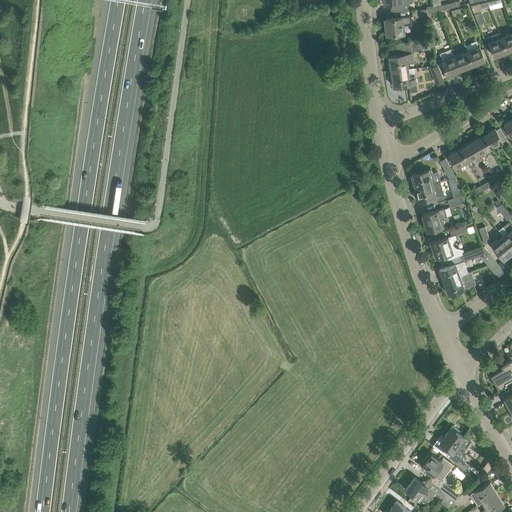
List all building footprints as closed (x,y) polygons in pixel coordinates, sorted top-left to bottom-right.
[(413,0),(384,0),(384,3),(394,3),(394,11),(410,10),(410,1),(413,1),(413,0)] [(428,17),(427,13),(427,9),(413,10),(413,18),(428,17)] [(411,16),(385,18),(387,34),(404,33),(403,24),(412,23),(411,16)] [(487,37),(489,42),(495,57),(502,54),(503,56),(508,54),(502,37),(500,32),(487,37)] [(511,33),(502,37),(508,54),(511,52),(511,33)] [(427,39),(410,41),(411,50),(428,48),(427,39)] [(480,46),(467,51),(474,68),(479,66),(478,63),(486,60),(480,46)] [(474,68),(467,51),(452,57),(458,71),(468,67),(469,70),(474,68)] [(413,60),(412,53),(390,56),(392,71),(408,69),(408,68),(407,61),(413,60)] [(458,71),(452,57),(442,61),(448,75),(458,71)] [(444,79),(438,65),(429,66),(436,82),(444,79)] [(414,67),(408,68),(408,69),(392,71),(394,86),(416,83),(415,76),(414,67)] [(487,129),(482,132),(491,148),(503,141),(506,139),(500,128),(496,130),(495,128),(488,132),(487,129)] [(491,148),(482,132),(477,135),(479,137),(472,141),(480,154),(491,148)] [(480,154),(472,141),(465,144),(464,142),(459,145),(468,161),(480,154)] [(468,161),(459,145),(454,147),(456,150),(449,154),(456,168),(468,161)] [(456,177),(445,158),(440,161),(450,179),(456,177)] [(483,160),(493,178),(494,180),(496,178),(493,172),(494,171),(487,158),(483,160)] [(506,173),(504,168),(501,170),(500,167),(496,169),(497,172),(496,173),(498,177),(506,173)] [(433,174),(431,168),(411,174),(415,187),(435,182),(435,183),(440,181),(438,172),(433,174)] [(456,177),(450,179),(455,198),(463,195),(465,194),(462,188),(456,177)] [(484,189),(495,182),(494,180),(493,178),(481,184),(484,189)] [(435,182),(415,187),(419,201),(436,196),(437,200),(445,198),(444,194),(440,181),(435,183),(435,182)] [(476,193),(484,189),(481,184),(474,189),(476,193)] [(465,202),(463,195),(455,198),(448,200),(450,206),(465,202)] [(511,215),(502,203),(497,207),(507,220),(511,216),(511,215)] [(445,208),(423,214),(427,230),(444,226),(442,218),(447,216),(445,208)] [(453,225),(470,222),(468,215),(452,218),(453,225)] [(508,232),(503,236),(511,246),(511,225),(509,221),(503,226),(508,232)] [(485,226),(479,228),(484,243),(490,242),(485,226)] [(457,238),(456,235),(456,234),(452,235),(448,237),(431,242),(436,257),(445,255),(447,260),(460,256),(462,255),(461,254),(462,254),(463,248),(456,247),(453,245),(453,244),(453,240),(457,238)] [(511,252),(511,246),(503,236),(498,241),(497,239),(491,243),(504,259),(511,252)] [(482,257),(488,252),(483,246),(474,250),(469,251),(472,258),(480,255),(482,257)] [(498,264),(488,252),(482,257),(485,262),(492,269),(498,264)] [(468,272),(464,261),(462,262),(456,264),(456,263),(439,269),(444,281),(466,273),(468,272)] [(475,283),(473,278),(469,279),(466,273),(444,281),(449,294),(465,288),(475,283)] [(503,367),(489,375),(490,376),(491,375),(498,389),(504,386),(507,384),(505,381),(511,377),(511,354),(509,356),(511,359),(501,365),(503,367)] [(446,445),(441,451),(460,465),(466,470),(470,465),(464,459),(458,452),(468,439),(464,436),(458,432),(460,429),(453,424),(451,427),(440,441),(446,445)] [(431,454),(422,467),(439,479),(441,481),(444,480),(444,476),(446,476),(446,475),(438,469),(443,463),(431,454)] [(457,467),(455,476),(462,478),(464,469),(457,467)] [(435,492),(415,476),(405,489),(419,499),(424,493),(431,498),(435,492)] [(478,505),(483,501),(497,492),(490,481),(471,493),(478,505)] [(445,483),(441,488),(456,499),(461,494),(447,485),(445,483)] [(456,499),(441,488),(437,493),(443,498),(441,501),(450,507),(455,500),(456,499)] [(465,491),(461,494),(456,499),(455,500),(459,504),(469,495),(465,491)] [(482,511),(491,511),(504,504),(497,492),(483,501),(487,508),(482,511)] [(411,511),(397,501),(388,511),(411,511)]
